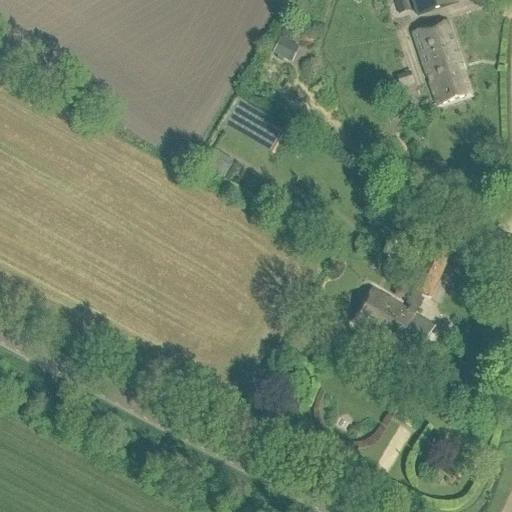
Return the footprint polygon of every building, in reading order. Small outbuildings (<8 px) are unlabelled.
[(398,16),(411,12),(407,0),(399,0),(394,2),(398,16)] [(408,0),(416,22),(455,8),(452,0),(408,0)] [(413,38),(437,111),(469,100),(459,70),(460,70),(445,27),(413,38)] [(272,55),(288,63),(296,48),(280,39),(272,55)] [(399,89),(413,84),(409,73),(396,78),(399,89)] [(223,178),(231,163),(212,152),(203,167),(223,178)] [(433,238),(410,288),(414,290),(426,296),(430,297),(453,247),(433,238)] [(409,308),(406,315),(413,319),(426,296),(414,290),(406,307),(409,308)] [(371,295),(353,326),(368,334),(369,331),(380,337),(378,340),(386,344),(396,350),(397,347),(399,345),(420,356),(434,331),(413,319),(406,315),(371,295)]
